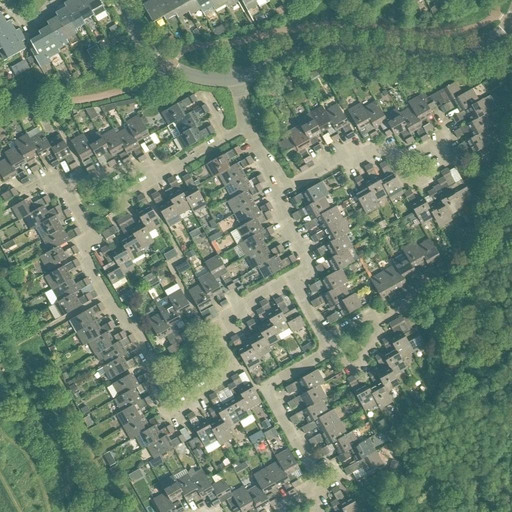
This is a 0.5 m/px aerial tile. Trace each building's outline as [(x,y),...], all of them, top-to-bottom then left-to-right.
[(70,0),(63,4),(65,8),(69,15),(76,11),(83,22),(83,21),(93,16),(91,12),(85,1),(78,5),(75,0),(70,0)] [(98,0),(75,0),(78,5),(85,1),(91,12),(93,16),(95,17),(105,11),(98,0)] [(164,3),(162,0),(152,0),(142,6),(152,24),(163,18),(163,17),(157,6),(164,3)] [(162,0),(164,3),(157,6),(163,17),(163,18),(165,21),(175,15),(176,15),(169,4),(176,0),(162,0)] [(176,0),(169,4),(176,15),(175,15),(177,19),(188,13),(182,2),(184,0),(176,0)] [(184,0),(182,2),(188,13),(190,16),(200,10),(194,0),(184,0)] [(194,0),(200,10),(204,17),(215,11),(213,8),(208,0),(194,0)] [(208,0),(213,8),(215,11),(225,5),(222,0),(208,0)] [(236,0),(222,0),(225,5),(227,9),(238,3),(236,0)] [(240,0),(247,12),(258,5),(256,2),(254,0),(240,0)] [(55,14),(57,17),(61,24),(68,20),(74,31),(75,31),(85,25),(83,21),(83,22),(76,11),(69,15),(65,8),(55,14)] [(413,14),(417,19),(421,16),(418,11),(413,14)] [(257,23),(259,22),(265,19),(261,13),(254,18),(257,23)] [(46,23),(48,26),(49,26),(53,33),(59,29),(66,40),(76,34),(75,31),(74,31),(68,20),(61,24),(57,17),(46,23)] [(0,35),(0,49),(1,49),(12,43),(8,36),(15,32),(9,21),(6,23),(0,26),(0,29),(3,34),(0,35)] [(38,32),(40,36),(44,43),(51,39),(57,50),(58,50),(68,44),(66,40),(59,29),(53,33),(49,26),(48,26),(38,32)] [(1,49),(0,49),(0,54),(4,62),(25,49),(15,32),(8,36),(12,43),(1,49)] [(30,42),(33,49),(34,49),(36,52),(43,48),(49,59),(60,53),(58,50),(57,50),(51,39),(44,43),(40,36),(30,42)] [(106,38),(97,43),(101,49),(110,44),(106,38)] [(34,49),(33,49),(30,51),(40,69),(51,62),(49,59),(43,48),(36,52),(34,49)] [(24,61),(17,66),(21,73),(28,69),(24,61)] [(502,73),(505,79),(510,76),(507,70),(502,73)] [(300,82),(303,80),(301,76),(291,81),(295,87),(301,84),(300,82)] [(450,103),(452,101),(455,100),(454,100),(462,95),(455,83),(423,100),(429,110),(435,107),(433,104),(438,102),(441,107),(450,102),(450,103)] [(276,85),(269,89),(272,94),(279,90),(276,85)] [(452,101),(459,114),(479,102),(478,102),(471,90),(462,95),(454,100),(455,100),(452,101)] [(170,96),(173,101),(178,98),(175,93),(170,96)] [(173,122),(173,123),(186,116),(185,116),(188,114),(185,108),(197,102),(193,95),(161,113),(168,125),(173,122)] [(430,113),(429,110),(423,100),(420,96),(407,103),(410,108),(426,134),(432,131),(425,119),(432,116),(430,113)] [(467,118),(470,123),(473,121),(473,122),(486,115),(490,112),(483,99),(478,102),(479,102),(459,114),(452,118),(455,124),(467,118)] [(393,134),(383,117),(375,102),(363,109),(372,126),(374,129),(380,126),(386,138),(393,134)] [(453,109),(450,103),(450,102),(441,107),(440,108),(444,114),(453,109)] [(372,126),(363,109),(360,104),(347,111),(358,131),(365,128),(371,140),(378,136),(374,129),(372,126)] [(195,111),(199,117),(208,111),(205,105),(195,111)] [(324,112),(334,129),(335,132),(342,129),(348,140),(355,137),(337,105),(324,112)] [(322,107),(310,114),(321,134),(326,131),(333,143),(339,139),(335,132),(334,129),(324,112),(322,107)] [(410,108),(398,114),(408,132),(409,135),(415,131),(422,143),(429,139),(426,134),(410,108)] [(408,132),(398,114),(396,110),(383,117),(393,134),(395,137),(400,133),(407,145),(413,142),(409,135),(408,132)] [(173,123),(180,135),(193,128),(193,129),(196,127),(198,126),(201,125),(193,111),(190,113),(188,114),(185,116),(186,116),(173,123)] [(81,119),(78,114),(73,117),(76,122),(81,119)] [(296,121),(299,126),(311,146),(315,153),(321,149),(315,138),(321,134),(310,114),(296,121)] [(469,132),(472,138),(475,136),(475,137),(483,132),(483,133),(493,127),(486,115),(473,122),(473,121),(470,123),(468,124),(454,132),(457,139),(469,132)] [(125,123),(128,128),(135,140),(137,143),(143,140),(149,151),(156,148),(138,116),(125,123)] [(180,135),(175,138),(183,151),(214,133),(211,126),(199,133),(196,127),(193,129),(193,128),(180,135)] [(299,155),(302,160),(305,166),(306,165),(308,169),(314,166),(305,149),(311,146),(299,126),(287,133),(290,138),(299,155)] [(128,128),(116,135),(123,148),(122,148),(124,150),(125,152),(125,153),(125,152),(127,155),(139,148),(138,145),(137,143),(135,140),(128,128)] [(113,130),(101,137),(110,155),(112,157),(124,150),(122,148),(123,148),(116,135),(113,130)] [(92,152),(94,155),(97,160),(103,156),(109,168),(116,164),(112,157),(110,155),(101,137),(98,132),(86,139),(86,140),(93,152),(92,152)] [(475,136),(472,138),(451,150),(455,156),(469,148),(473,155),(475,154),(478,159),(491,151),(488,146),(490,145),(483,133),(483,132),(475,137),(475,136)] [(42,133),(29,140),(36,152),(37,155),(38,157),(39,157),(40,160),(46,157),(53,168),(59,165),(58,162),(57,160),(47,142),(42,133)] [(14,142),(17,147),(27,164),(28,167),(32,174),(38,170),(32,158),(37,155),(36,152),(29,140),(27,135),(14,142)] [(60,135),(47,142),(57,160),(58,162),(71,155),(60,135)] [(82,162),(94,155),(92,152),(93,152),(86,140),(86,139),(83,135),(70,142),(80,159),(82,162)] [(287,162),(299,155),(290,138),(277,145),(287,162)] [(4,154),(7,159),(14,171),(16,174),(28,167),(27,164),(17,147),(4,154)] [(213,178),(218,175),(230,168),(233,166),(230,160),(241,154),(238,147),(206,165),(213,178)] [(146,160),(144,156),(140,150),(134,154),(139,163),(146,160)] [(131,162),(127,155),(125,152),(125,153),(125,152),(119,156),(124,166),(131,162)] [(72,157),(65,161),(71,171),(77,167),(72,157)] [(240,163),(243,169),(253,163),(249,157),(240,163)] [(4,183),(17,176),(17,175),(16,174),(14,171),(7,159),(0,162),(0,178),(1,178),(4,183)] [(83,164),(88,174),(95,170),(89,160),(83,164)] [(302,160),(296,163),(301,173),(308,169),(306,165),(305,166),(302,160)] [(388,196),(390,201),(403,194),(385,162),(379,166),(385,177),(379,180),(381,184),(388,196)] [(218,175),(225,187),(245,176),(238,163),(233,166),(230,168),(218,175)] [(369,178),(376,174),(370,164),(364,168),(369,178)] [(440,173),(443,178),(449,188),(451,192),(458,204),(459,204),(471,198),(461,180),(455,184),(447,169),(440,173)] [(17,176),(22,185),(29,182),(23,172),(17,175),(17,176)] [(182,179),(187,189),(194,185),(188,175),(182,179)] [(259,185),(263,182),(260,175),(250,181),(253,187),(254,187),(259,185)] [(225,187),(232,199),(232,200),(244,193),(247,191),(249,190),(252,188),(245,176),(225,187)] [(359,190),(366,186),(364,183),(360,176),(354,180),(359,190)] [(366,186),(367,188),(368,191),(376,203),(388,196),(381,184),(379,180),(378,179),(376,176),(364,183),(366,186)] [(169,199),(170,201),(171,204),(172,204),(179,216),(191,209),(184,196),(183,193),(182,192),(181,192),(173,177),(167,181),(173,192),(167,196),(169,199)] [(438,197),(439,199),(449,216),(461,209),(459,204),(458,204),(451,192),(449,188),(443,178),(437,182),(443,194),(438,197)] [(305,200),(308,206),(311,204),(311,205),(324,198),(329,195),(321,182),(290,200),(293,207),(305,200)] [(249,190),(252,196),(262,191),(259,185),(254,187),(253,187),(252,188),(249,190)] [(195,186),(183,193),(184,196),(191,209),(193,214),(206,207),(195,186)] [(368,191),(367,188),(354,195),(366,215),(379,208),(376,203),(368,191)] [(1,196),(5,202),(18,195),(14,189),(1,196)] [(421,226),(433,219),(434,219),(429,211),(430,211),(423,198),(416,202),(410,190),(403,194),(421,226)] [(434,219),(433,219),(439,228),(452,221),(449,216),(439,199),(438,197),(433,190),(427,193),(435,208),(430,211),(429,211),(434,219)] [(227,202),(234,215),(254,204),(247,191),(244,193),(232,200),(232,199),(227,202)] [(151,196),(156,206),(163,203),(157,193),(151,196)] [(148,233),(161,226),(143,195),(136,198),(142,208),(143,210),(136,213),(142,223),(143,226),(144,226),(148,233)] [(19,221),(24,218),(41,208),(44,207),(50,203),(47,196),(32,204),(29,198),(12,208),(19,221)] [(303,209),(310,221),(313,220),(331,210),(330,210),(324,198),(311,205),(311,204),(308,206),(303,209)] [(171,204),(170,201),(157,208),(169,228),(182,221),(179,216),(172,204),(171,204)] [(268,212),(273,209),(269,203),(259,208),(263,215),(268,212)] [(234,215),(241,227),(258,218),(258,217),(261,216),(254,204),(234,215)] [(31,231),(35,228),(62,213),(62,212),(59,206),(47,213),(44,207),(41,208),(24,218),(31,231)] [(319,225),(322,231),(325,229),(338,222),(342,220),(335,207),(330,210),(331,210),(313,220),(310,221),(304,225),(307,232),(319,225)] [(35,228),(42,240),(62,228),(59,223),(71,216),(67,210),(62,212),(62,213),(35,228)] [(292,215),(295,222),(305,216),(302,210),(292,215)] [(236,230),(243,242),(260,233),(263,231),(260,225),(271,218),(268,212),(263,215),(261,216),(258,217),(258,218),(241,227),(236,230)] [(129,215),(123,218),(129,228),(135,225),(129,215)] [(120,242),(122,246),(124,250),(124,249),(131,262),(132,262),(144,255),(141,250),(131,233),(129,230),(128,228),(129,228),(123,218),(116,222),(122,232),(126,238),(120,242)] [(220,222),(224,229),(230,226),(226,219),(220,222)] [(326,237),(329,243),(332,241),(332,242),(345,235),(350,232),(342,220),(338,222),(325,229),(322,231),(311,237),(314,244),(326,237)] [(141,250),(154,243),(148,233),(144,226),(143,226),(142,223),(129,230),(131,233),(141,250)] [(238,245),(245,257),(266,246),(262,240),(274,234),(270,227),(263,231),(260,233),(243,242),(238,245)] [(42,240),(49,252),(60,247),(67,243),(66,243),(81,234),(77,228),(68,234),(66,235),(62,228),(42,240)] [(102,233),(106,240),(116,234),(112,228),(102,233)] [(324,246),(331,258),(334,256),(334,257),(347,250),(352,247),(345,235),(332,242),(332,241),(329,243),(324,246)] [(417,247),(426,264),(428,267),(440,260),(429,240),(417,247)] [(426,264),(417,247),(414,242),(401,249),(404,254),(411,266),(412,266),(413,269),(419,265),(425,277),(432,274),(428,267),(426,264)] [(270,251),(274,257),(277,255),(284,252),(280,245),(270,251)] [(49,252),(39,257),(47,270),(68,258),(69,258),(78,252),(75,246),(65,252),(63,253),(60,247),(49,252)] [(112,257),(114,261),(115,261),(122,273),(134,266),(132,262),(131,262),(124,249),(124,250),(122,246),(110,253),(112,256),(112,257)] [(252,270),(257,267),(269,260),(272,258),(266,246),(245,257),(252,270)] [(106,260),(112,257),(112,256),(110,253),(107,247),(100,250),(106,260)] [(313,252),(316,259),(326,253),(323,247),(313,252)] [(176,248),(166,253),(169,259),(179,254),(176,248)] [(185,254),(188,259),(195,255),(193,250),(185,254)] [(331,267),(334,273),(336,271),(337,272),(340,270),(341,270),(354,262),(347,250),(334,257),(334,256),(331,258),(315,267),(319,274),(331,267)] [(392,261),(394,266),(395,266),(402,278),(403,280),(416,273),(413,269),(412,266),(411,266),(404,254),(392,261)] [(269,260),(257,267),(264,280),(281,270),(296,262),(292,255),(281,262),(277,255),(274,257),(272,258),(269,260)] [(204,263),(210,273),(215,281),(215,280),(217,285),(223,282),(229,291),(235,288),(217,256),(204,263)] [(44,277),(52,290),(72,279),(68,272),(80,266),(76,260),(44,277)] [(115,261),(114,261),(102,268),(112,285),(125,278),(122,273),(115,261)] [(442,262),(435,265),(441,275),(447,271),(442,262)] [(394,266),(382,272),(392,290),(394,293),(400,289),(406,301),(413,297),(403,280),(402,278),(395,266),(394,266)] [(324,287),(327,293),(330,291),(330,292),(343,285),(348,282),(341,270),(340,270),(337,272),(336,271),(334,273),(308,287),(312,294),(324,287)] [(392,290),(382,272),(370,280),(381,300),(387,296),(394,308),(400,304),(394,293),(392,290)] [(198,280),(200,285),(201,285),(208,297),(209,300),(216,296),(217,298),(216,299),(222,308),(228,305),(220,290),(217,285),(215,280),(215,281),(210,273),(198,280)] [(410,279),(416,289),(423,285),(417,275),(410,279)] [(19,288),(28,284),(24,276),(15,281),(19,288)] [(77,284),(81,290),(91,285),(87,278),(77,284)] [(160,284),(157,278),(151,282),(154,288),(160,284)] [(52,290),(58,302),(59,302),(71,295),(74,294),(76,293),(79,291),(72,279),(52,290)] [(201,285),(200,285),(188,292),(199,312),(212,304),(209,300),(208,297),(201,285)] [(330,309),(334,306),(337,304),(349,297),(343,285),(330,292),(330,291),(327,293),(322,296),(330,309)] [(59,302),(58,302),(48,308),(55,321),(97,297),(94,290),(78,300),(74,294),(71,295),(59,302)] [(167,297),(170,302),(179,317),(191,310),(180,290),(167,297)] [(135,296),(131,291),(121,297),(124,302),(135,296)] [(337,304),(334,306),(341,318),(361,307),(354,294),(349,297),(337,304)] [(311,302),(314,309),(324,303),(321,297),(311,302)] [(289,328),(289,329),(292,333),(305,326),(295,309),(289,312),(281,298),(274,302),(278,308),(279,311),(280,311),(289,328)] [(278,335),(289,329),(289,328),(280,311),(279,311),(278,308),(272,311),(266,300),(259,304),(262,309),(268,318),(267,319),(268,320),(270,323),(277,335),(278,335)] [(157,309),(160,314),(178,345),(188,339),(184,333),(181,334),(176,325),(182,322),(179,317),(170,302),(157,309)] [(69,321),(76,334),(96,322),(93,316),(105,309),(101,303),(69,321)] [(261,322),(267,319),(268,318),(262,309),(256,312),(261,322)] [(200,314),(206,323),(212,320),(207,310),(200,314)] [(198,322),(192,312),(186,315),(191,325),(198,322)] [(326,318),(330,325),(340,319),(336,313),(326,318)] [(160,314),(148,321),(159,341),(166,337),(171,346),(167,349),(171,355),(180,349),(178,345),(160,314)] [(403,335),(413,353),(425,346),(416,328),(409,332),(401,317),(395,321),(403,335)] [(251,334),(257,330),(258,330),(256,327),(253,320),(246,324),(251,334)] [(257,330),(258,332),(260,335),(268,347),(280,340),(278,335),(277,335),(270,323),(268,320),(256,327),(258,330),(257,330)] [(393,348),(394,349),(396,352),(400,360),(401,360),(413,353),(403,335),(395,321),(388,324),(395,336),(389,339),(393,348)] [(83,346),(88,344),(88,343),(108,332),(115,328),(111,322),(100,328),(96,322),(76,334),(83,346)] [(127,338),(127,337),(123,331),(113,337),(117,343),(127,338)] [(95,356),(100,353),(112,346),(115,344),(108,332),(88,343),(88,344),(95,356)] [(248,342),(248,344),(250,347),(251,347),(258,359),(271,352),(268,347),(260,335),(258,332),(246,339),(248,342)] [(127,354),(124,348),(135,341),(131,335),(127,337),(127,338),(117,343),(115,344),(112,346),(100,353),(95,356),(99,362),(103,359),(107,365),(119,358),(119,359),(122,357),(127,354)] [(230,339),(236,349),(242,345),(236,335),(230,339)] [(387,351),(393,348),(389,339),(388,337),(381,341),(387,351)] [(250,347),(248,344),(237,350),(248,371),(261,364),(258,359),(251,347),(250,347)] [(394,349),(382,356),(384,359),(394,376),(406,369),(401,360),(400,360),(396,352),(394,349)] [(381,369),(375,373),(377,376),(387,393),(399,386),(394,376),(384,359),(382,356),(381,354),(374,358),(381,369)] [(107,365),(102,368),(109,381),(141,363),(137,356),(126,363),(122,357),(119,359),(119,358),(107,365)] [(303,387),(306,392),(307,393),(319,386),(324,383),(317,370),(285,388),(289,395),(303,387)] [(374,386),(368,389),(370,392),(377,405),(379,410),(392,402),(387,393),(377,376),(375,373),(374,371),(368,374),(374,386)] [(112,385),(119,397),(131,390),(131,391),(134,389),(136,388),(139,386),(132,373),(112,385)] [(137,379),(140,385),(141,385),(146,382),(151,380),(147,373),(137,379)] [(230,378),(233,383),(239,393),(249,410),(261,403),(250,383),(243,386),(237,375),(230,378)] [(370,392),(368,389),(366,384),(360,388),(353,376),(346,380),(364,412),(377,405),(370,392)] [(140,385),(139,386),(136,388),(139,394),(149,389),(146,382),(141,385),(140,385)] [(234,398),(227,402),(229,405),(239,422),(251,415),(249,410),(239,393),(233,383),(227,387),(232,397),(233,396),(234,398)] [(77,390),(74,384),(68,387),(71,393),(77,390)] [(302,403),(306,409),(309,407),(309,408),(321,401),(322,401),(326,398),(319,386),(307,393),(306,392),(287,403),(291,410),(302,403)] [(114,400),(121,412),(121,413),(138,403),(141,401),(134,389),(131,391),(131,390),(119,397),(114,400)] [(209,397),(214,407),(217,411),(227,429),(239,422),(229,405),(227,402),(222,405),(215,393),(209,397)] [(116,415),(123,428),(143,416),(140,410),(151,404),(148,397),(141,401),(138,403),(121,413),(121,412),(116,415)] [(305,418),(308,424),(311,423),(328,413),(322,401),(321,401),(309,408),(309,407),(306,409),(289,418),(293,425),(305,418)] [(89,412),(86,407),(81,410),(84,415),(89,412)] [(214,422),(208,425),(210,428),(217,441),(219,446),(232,438),(227,429),(217,411),(214,407),(208,410),(214,422)] [(317,428),(320,434),(340,422),(333,410),(328,413),(311,423),(308,424),(301,428),(305,434),(317,428)] [(198,437),(202,444),(204,448),(217,441),(210,428),(208,425),(206,420),(199,424),(193,413),(186,416),(198,437)] [(130,440),(135,438),(135,437),(147,430),(150,428),(143,416),(123,428),(130,440)] [(148,421),(152,427),(152,428),(155,426),(162,422),(158,416),(148,421)] [(388,427),(384,419),(378,422),(383,430),(388,427)] [(270,426),(267,421),(261,425),(264,430),(270,426)] [(323,440),(327,446),(347,435),(340,422),(320,434),(308,440),(312,447),(322,441),(323,440)] [(142,450),(147,447),(164,437),(167,436),(174,432),(170,425),(159,432),(155,426),(152,428),(152,427),(150,428),(147,430),(135,437),(135,438),(142,450)] [(147,447),(154,460),(190,439),(184,428),(179,431),(182,435),(170,442),(167,436),(164,437),(147,447)] [(260,431),(248,438),(252,444),(264,437),(260,431)] [(269,431),(263,434),(268,441),(273,438),(269,431)] [(335,450),(339,456),(359,445),(359,444),(352,432),(347,435),(327,446),(320,450),(324,457),(335,450)] [(399,446),(407,440),(403,435),(395,441),(399,446)] [(202,444),(198,437),(188,443),(192,450),(202,444)] [(352,457),(355,463),(375,451),(368,439),(359,444),(359,445),(339,456),(336,457),(340,463),(352,457)] [(193,452),(196,458),(203,454),(199,448),(193,452)] [(275,457),(277,462),(278,461),(278,462),(287,479),(289,481),(290,483),(293,488),(299,485),(293,473),(299,470),(288,450),(275,457)] [(375,451),(355,463),(344,469),(347,476),(362,468),(365,474),(382,464),(375,451)] [(115,464),(108,453),(103,455),(109,467),(115,464)] [(278,461),(277,462),(265,468),(276,489),(289,481),(287,479),(278,462),(278,461)] [(241,471),(238,466),(237,467),(233,469),(236,474),(241,471)] [(253,476),(258,485),(263,493),(263,492),(265,495),(276,489),(265,468),(253,476)] [(202,472),(190,479),(201,499),(207,496),(214,508),(220,504),(215,494),(214,494),(212,490),(212,489),(211,487),(211,486),(202,472)] [(187,474),(175,481),(182,494),(181,494),(183,497),(184,499),(186,502),(192,498),(199,510),(205,506),(201,499),(190,479),(187,474)] [(159,484),(165,493),(169,501),(170,501),(171,503),(183,497),(181,494),(182,494),(175,481),(172,476),(159,484)] [(223,479),(211,486),(211,487),(212,489),(212,490),(214,494),(215,494),(220,504),(226,500),(232,511),(239,511),(241,511),(231,494),(223,479)] [(296,493),(293,488),(290,483),(284,487),(289,497),(296,493)] [(258,485),(246,492),(253,504),(253,505),(255,509),(256,509),(257,511),(270,505),(265,497),(266,497),(265,495),(263,492),(263,493),(258,485)] [(244,487),(231,494),(241,511),(240,511),(246,511),(248,511),(257,511),(256,509),(255,509),(253,505),(253,504),(246,492),(244,487)] [(331,491),(336,501),(337,500),(343,511),(359,511),(352,498),(345,502),(337,487),(331,491)] [(165,493),(153,500),(159,511),(175,511),(175,510),(172,505),(171,503),(170,501),(169,501),(165,493)] [(265,497),(270,505),(271,507),(277,503),(272,494),(266,497),(265,497)] [(334,511),(343,511),(337,500),(336,501),(330,504),(334,511)] [(179,502),(172,505),(175,510),(175,511),(183,511),(184,511),(179,502)]
